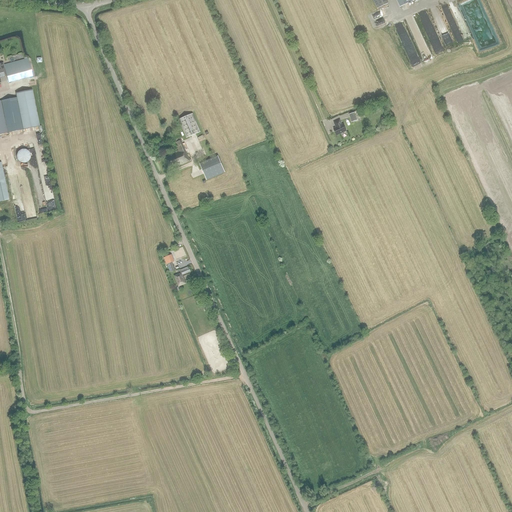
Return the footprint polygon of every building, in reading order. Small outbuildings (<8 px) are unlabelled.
[(373,0),(378,9),(389,4),(386,0),(373,0)] [(420,14),(434,54),(442,51),(428,11),(420,14)] [(453,33),(457,42),(463,40),(459,30),(453,33)] [(8,83),(32,76),(28,58),(4,65),(4,67),(8,83)] [(0,134),(23,129),(39,126),(34,98),(32,91),(16,94),(17,99),(0,101),(0,134)] [(193,114),(179,120),(187,138),(201,132),(193,114)] [(334,130),(337,136),(346,132),(343,125),(342,126),(340,121),(334,124),(336,129),(334,130)] [(190,161),(186,153),(185,150),(181,141),(175,143),(179,152),(165,157),(170,169),(190,161)] [(26,149),(23,149),(22,150),(20,151),(19,152),(18,153),(17,155),(17,157),(17,158),(18,160),(19,162),(21,163),(22,163),(24,164),(26,163),(27,163),(29,162),(30,161),(31,159),(31,157),(31,155),(30,153),(29,151),(28,150),(26,149)] [(225,173),(221,164),(203,172),(207,180),(225,173)] [(187,267),(179,270),(181,273),(174,276),(178,284),(180,285),(185,283),(182,277),(189,274),(189,272),(190,272),(189,268),(188,269),(187,267)]
